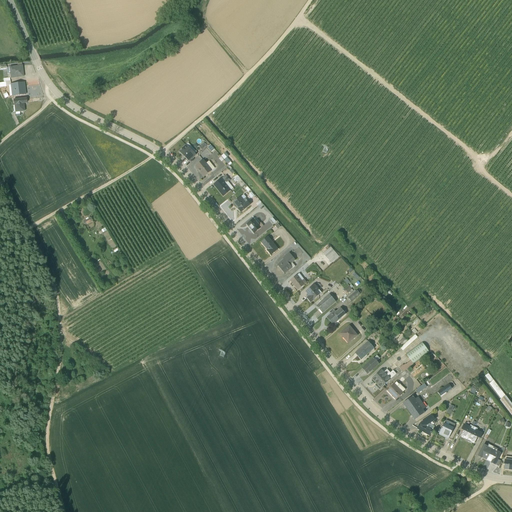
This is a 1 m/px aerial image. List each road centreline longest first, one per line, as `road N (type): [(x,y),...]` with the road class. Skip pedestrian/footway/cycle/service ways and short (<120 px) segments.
road 1 (tertiary): [(511,480),(457,464),(378,414),(192,180),(161,152)]
road 2 (track): [(0,181),(55,290),(58,366),(46,447),(64,511)]
road 3 (track): [(297,18),(474,154),(511,195)]
road 4 (track): [(310,0),(192,125)]
road 5 (track): [(26,229),(152,156)]
road 6 (tertiary): [(161,152),(56,92)]
